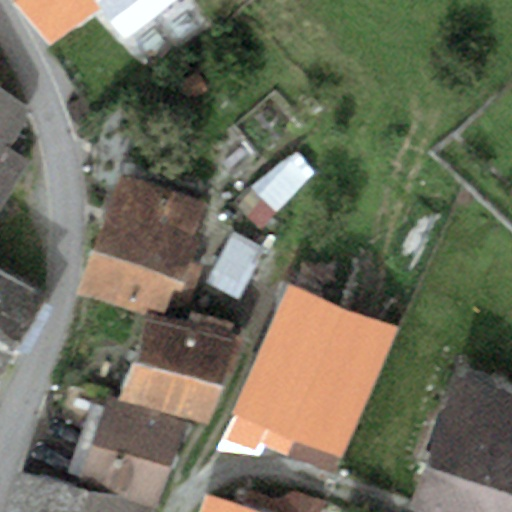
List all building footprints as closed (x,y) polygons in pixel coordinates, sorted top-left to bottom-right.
[(122,0),(4,0),(35,48),(122,0)] [(0,170),(31,114),(0,95),(0,170)] [(188,241),(105,208),(79,287),(160,318),(188,241)] [(0,384),(42,298),(0,277),(0,384)] [(396,332),(284,284),(225,422),(338,473),(396,332)] [(115,397),(199,424),(218,353),(132,328),(115,397)] [(388,504),(411,511),(511,511),(511,401),(434,374),(388,504)] [(179,430),(100,406),(80,478),(156,503),(179,430)] [(149,511),(150,509),(23,481),(16,511),(149,511)] [(256,511),(206,495),(200,511),(256,511)]
